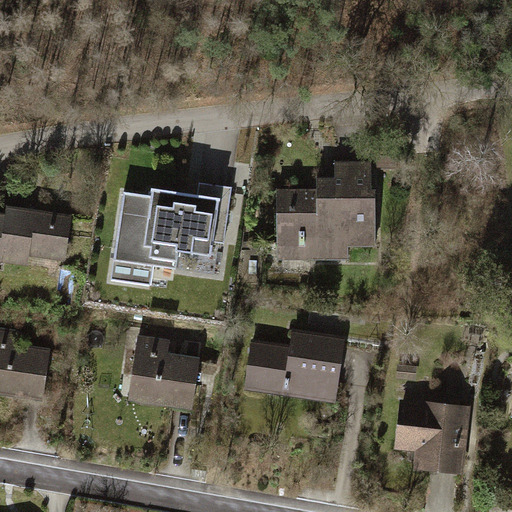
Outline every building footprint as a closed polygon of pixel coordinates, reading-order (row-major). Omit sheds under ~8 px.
[(313,191),(274,192),(275,263),(349,262),(349,251),(374,250),(373,163),(332,164),(332,182),(313,183),(313,191)] [(226,189),(194,184),(192,198),(146,191),(144,197),(118,194),(108,261),(170,271),(173,256),(206,259),(208,243),(218,244),(226,189)] [(1,219),(0,218),(0,271),(24,275),(26,261),(62,266),(69,219),(2,210),(1,219)] [(346,338),(293,328),(290,343),(254,337),(244,393),(334,408),(346,338)] [(18,333),(0,330),(0,398),(41,405),(48,353),(16,349),(18,333)] [(169,342),(137,336),(125,406),(189,417),(199,360),(167,355),(169,342)] [(417,369),(398,367),(397,382),(416,383),(417,369)] [(474,408),(399,398),(393,453),(413,456),(411,476),(465,482),(474,408)]
